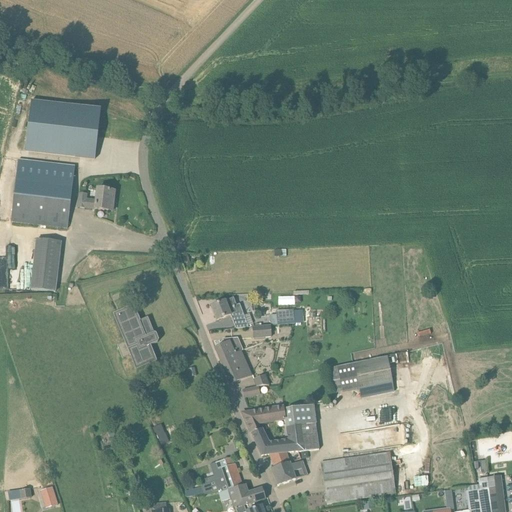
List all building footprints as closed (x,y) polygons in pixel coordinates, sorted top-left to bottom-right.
[(31,102),(25,151),(95,160),(101,110),(31,102)] [(67,229),(75,167),(18,161),(11,223),(67,229)] [(113,212),(115,192),(97,190),(96,202),(86,201),(86,196),(79,195),(78,208),(113,212)] [(56,292),(61,243),(37,240),(31,290),(56,292)] [(190,263),(187,255),(181,257),(184,265),(190,263)] [(233,299),(211,308),(216,322),(231,316),(236,330),(248,328),(239,305),(236,306),(233,299)] [(140,321),(133,305),(114,313),(126,343),(117,347),(122,359),(131,356),(137,370),(157,362),(150,346),(158,343),(158,341),(156,335),(154,334),(148,318),(140,321)] [(293,312),(293,310),(276,312),(277,321),(278,321),(278,325),(294,324),(293,312)] [(271,338),(270,326),(253,328),(254,339),(271,338)] [(215,349),(220,361),(234,355),(239,353),(236,346),(232,348),(230,343),(225,345),(215,349)] [(234,355),(220,361),(230,385),(251,376),(241,352),(239,353),(234,355)] [(360,398),(394,392),(387,358),(338,369),(343,392),(359,389),(360,398)] [(269,386),(265,377),(254,381),(257,387),(269,386)] [(259,395),(258,388),(243,391),(244,398),(259,395)] [(257,425),(287,420),(285,407),(242,414),(251,435),(259,431),(257,425)] [(382,448),(413,444),(411,424),(379,428),(382,448)] [(162,425),(154,429),(163,446),(171,442),(162,425)] [(291,454),(305,452),(302,428),(288,430),(290,441),(291,454)] [(259,431),(251,435),(256,447),(260,446),(261,458),(266,457),(270,456),(286,454),(291,454),(290,441),(269,443),(263,429),(259,431)] [(286,454),(270,456),(275,469),(289,464),(288,460),(286,454)] [(326,504),(395,494),(390,454),(321,464),(326,504)] [(234,465),(232,458),(219,462),(219,463),(209,467),(211,473),(234,465)] [(290,466),(289,464),(275,469),(271,470),(277,487),(296,480),(293,473),(298,471),(300,479),(307,476),(302,462),(290,466)] [(488,462),(476,462),(476,475),(488,474),(488,462)] [(235,465),(234,465),(211,473),(214,482),(201,486),(202,489),(204,495),(218,492),(219,495),(229,491),(242,487),(235,465)] [(487,478),(478,480),(479,485),(479,486),(479,490),(488,489),(490,511),(505,511),(500,477),(487,478)] [(235,510),(263,500),(265,500),(262,490),(248,495),(245,486),(242,487),(229,491),(235,510)] [(42,498),(48,496),(51,508),(57,506),(51,488),(40,491),(42,498)] [(185,498),(204,495),(202,489),(198,489),(193,490),(193,488),(189,489),(190,491),(184,492),(185,498)] [(477,490),(466,492),(468,511),(469,511),(490,511),(488,489),(479,490),(477,490)] [(22,500),(31,498),(30,490),(20,491),(22,500)] [(452,491),(446,492),(448,509),(454,509),(452,491)] [(227,492),(219,495),(218,495),(221,503),(230,500),(227,492)] [(149,511),(168,511),(169,510),(167,510),(166,503),(148,505),(149,511)]
